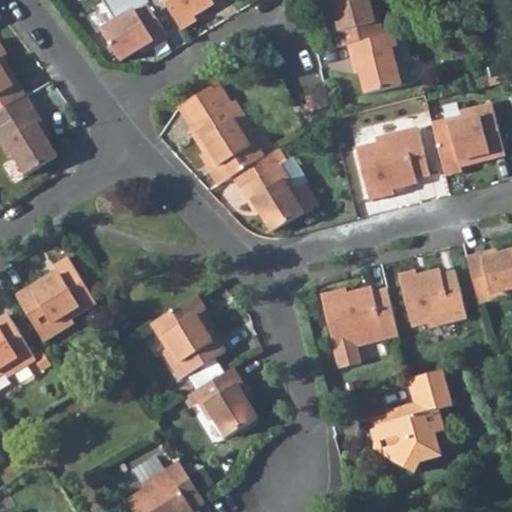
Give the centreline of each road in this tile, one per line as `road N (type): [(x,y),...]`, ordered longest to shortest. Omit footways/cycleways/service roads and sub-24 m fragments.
road 1 (residential): [(307,93),(273,12),(99,108)]
road 2 (residential): [(249,267),(511,204)]
road 3 (residential): [(286,511),(290,470),(310,425),(274,298),(249,267)]
road 4 (residential): [(249,267),(129,146)]
road 5 (residential): [(129,146),(35,206),(0,244)]
road 6 (residential): [(99,108),(26,0)]
